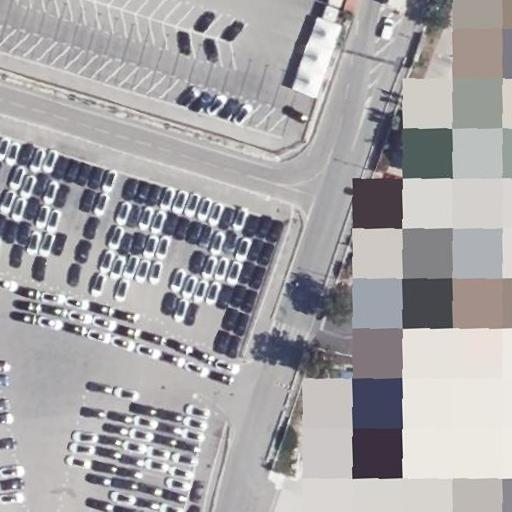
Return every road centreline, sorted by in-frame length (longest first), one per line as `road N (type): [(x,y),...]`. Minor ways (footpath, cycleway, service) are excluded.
road 1 (unclassified): [(358,135),(237,511)]
road 2 (unclassified): [(358,135),(417,0)]
road 3 (unclassified): [(374,0),(358,135)]
